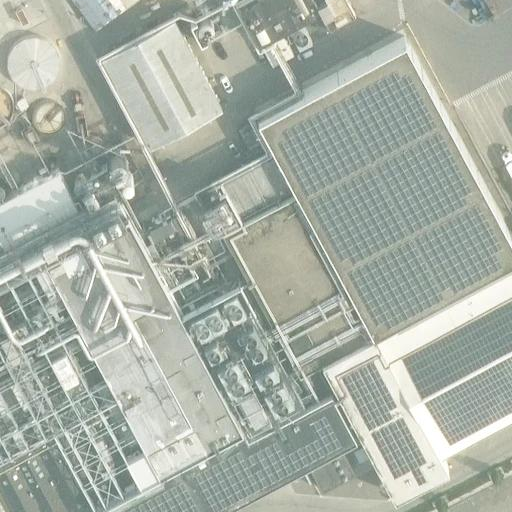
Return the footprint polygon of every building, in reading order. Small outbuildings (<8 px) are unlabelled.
[(135,0),(76,0),(96,27),(135,0)] [(347,0),(236,0),(257,39),(318,7),(329,27),(355,13),(347,0)] [(149,145),(221,106),(173,16),(101,55),(149,145)] [(0,511),(29,511),(67,492),(75,507),(94,496),(102,511),(211,511),(355,435),(328,386),(335,382),(394,493),(446,465),(439,453),(511,414),(511,233),(510,233),(404,36),(257,115),(296,188),(222,228),(275,326),(310,393),(254,423),(250,416),(295,393),(257,323),(245,329),(179,204),(0,299),(0,511)] [(62,117),(63,112),(62,107),(60,102),(56,99),(52,97),(46,97),(42,98),(37,101),(34,105),(33,109),(33,115),(34,119),(37,123),(42,126),(47,127),(52,127),(56,125),(60,121),(62,117)] [(212,227),(290,186),(272,152),(218,180),(221,184),(196,197),(212,227)] [(106,163),(74,180),(88,206),(120,189),(106,163)] [(75,212),(80,210),(58,168),(0,199),(0,252),(63,219),(64,222),(30,239),(38,256),(85,231),(75,212)] [(322,489),(354,472),(341,447),(308,464),(322,489)]
